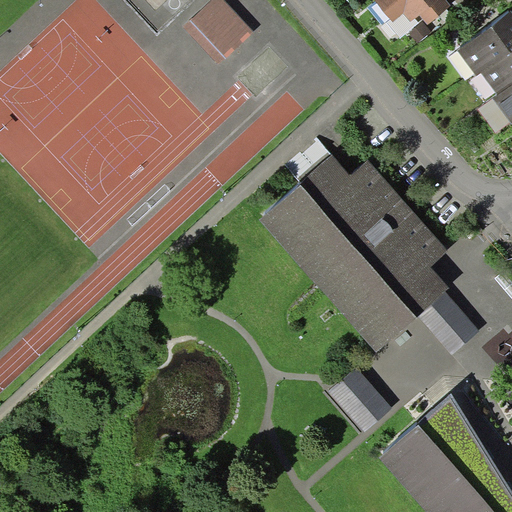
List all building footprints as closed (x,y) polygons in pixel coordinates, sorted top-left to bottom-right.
[(248,33),(218,0),(212,0),(181,29),(213,64),(248,33)] [(380,0),(373,6),(391,27),(406,15),(411,21),(419,14),(428,24),(440,14),(431,4),(435,0),(380,0)] [(511,11),(457,51),(476,76),(480,72),(498,96),(493,100),(511,124),(511,123),(511,11)] [(330,157),(253,227),(375,362),(420,323),(452,296),(428,265),(444,251),(363,162),(347,176),(330,157)] [(511,511),(511,498),(445,398),(375,455),(425,511),(511,511)]
